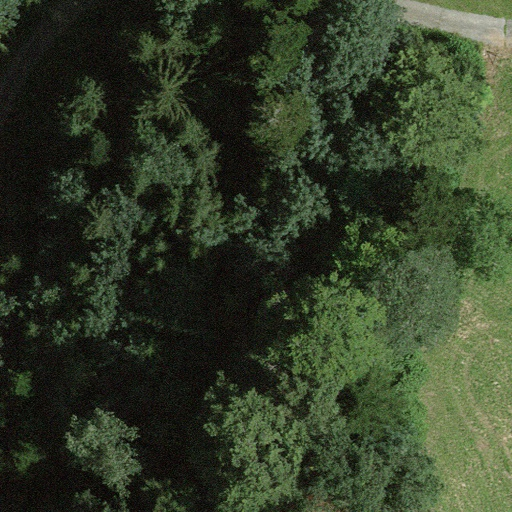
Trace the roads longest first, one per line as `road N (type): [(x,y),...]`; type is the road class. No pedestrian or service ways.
road 1 (track): [(334,0),(511,41)]
road 2 (track): [(0,112),(63,13),(87,0)]
